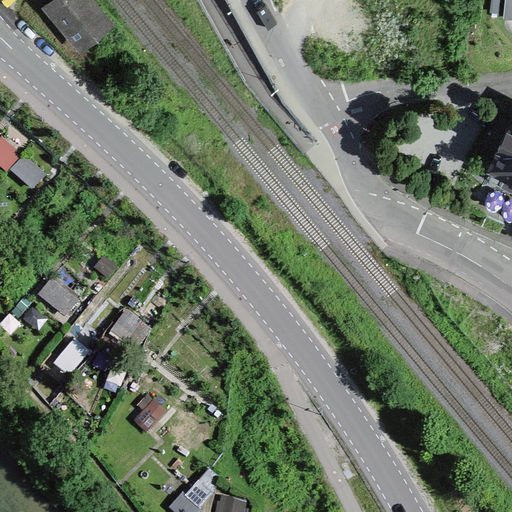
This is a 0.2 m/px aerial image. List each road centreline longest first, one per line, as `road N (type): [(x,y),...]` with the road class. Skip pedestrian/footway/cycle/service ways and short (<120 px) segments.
road 1 (primary): [(160,183),(279,320),(358,426),(408,511)]
road 2 (residential): [(511,281),(378,197),(324,109)]
road 3 (primary): [(160,183),(0,38)]
road 4 (unclassified): [(324,109),(366,93),(511,81)]
road 5 (residential): [(324,109),(262,0)]
